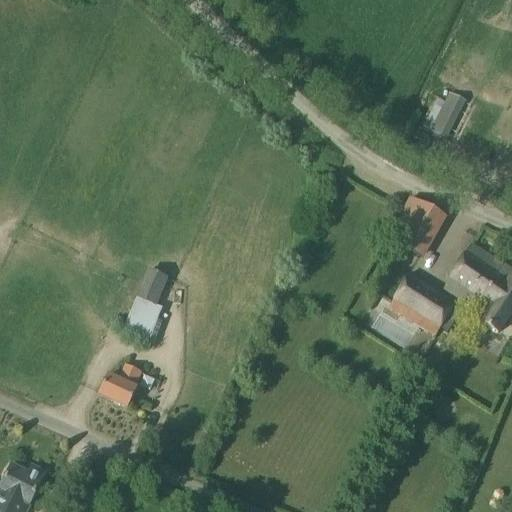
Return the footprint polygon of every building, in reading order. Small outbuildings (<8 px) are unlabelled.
[(420,141),(449,153),(470,104),(448,95),(442,108),(435,105),(420,141)] [(425,260),(447,217),(410,199),(389,242),(425,260)] [(479,325),(497,336),(511,313),(511,273),(471,248),(443,292),(483,318),(479,325)] [(167,280),(148,271),(121,334),(145,344),(160,309),(155,308),(167,280)] [(388,311),(434,338),(439,332),(440,331),(441,330),(452,312),(452,310),(455,305),(407,276),(392,302),(392,304),(388,311)] [(142,375),(126,367),(118,383),(107,378),(98,397),(127,411),(136,392),(134,391),(142,375)] [(0,487),(0,511),(26,511),(44,476),(30,469),(26,477),(10,468),(0,487)]
